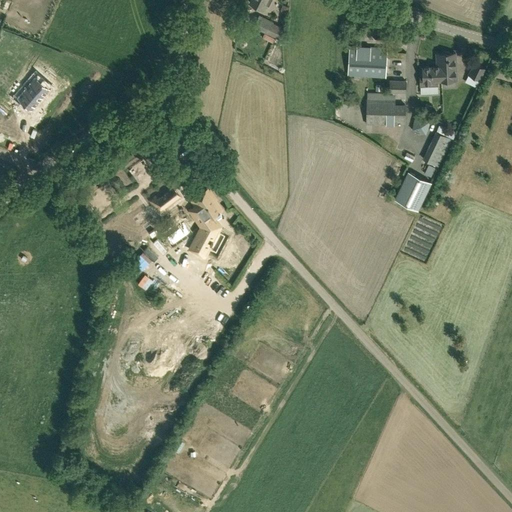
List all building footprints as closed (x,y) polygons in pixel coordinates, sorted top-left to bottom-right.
[(262,9),(265,4),(268,6),(271,0),(251,0),(250,3),(262,9)] [(280,10),(286,12),(289,6),(283,4),(280,10)] [(274,22),(260,15),(253,27),(268,34),(274,22)] [(273,43),(275,39),(265,33),(263,37),(273,43)] [(385,77),(387,48),(350,46),(348,75),(385,77)] [(450,53),(448,51),(444,52),(442,53),(437,54),(437,63),(437,64),(442,64),(442,73),(441,73),(442,80),(457,79),(455,53),(450,53)] [(441,80),(442,80),(441,73),(442,73),(442,64),(437,64),(437,63),(435,63),(435,67),(422,67),(423,74),(420,74),(420,86),(420,94),(438,93),(438,86),(438,80),(441,80)] [(480,79),(485,68),(474,63),(469,74),(480,79)] [(49,91),(37,77),(19,91),(30,106),(49,91)] [(405,92),(406,81),(390,80),(389,92),(405,92)] [(405,125),(405,104),(394,104),(394,100),(367,99),(366,124),(405,125)] [(430,119),(434,106),(426,104),(422,116),(430,119)] [(426,134),(431,120),(416,115),(412,129),(426,134)] [(437,130),(445,134),(453,138),(456,133),(447,129),(439,126),(437,130)] [(438,166),(451,139),(436,131),(423,158),(438,166)] [(424,173),(431,176),(435,167),(428,164),(424,173)] [(408,171),(395,199),(418,210),(431,182),(408,171)] [(160,213),(180,198),(170,185),(150,201),(153,206),(154,205),(160,213)] [(204,231),(212,225),(215,224),(211,217),(220,211),(215,202),(216,202),(208,189),(190,200),(198,212),(194,214),(204,231)]
